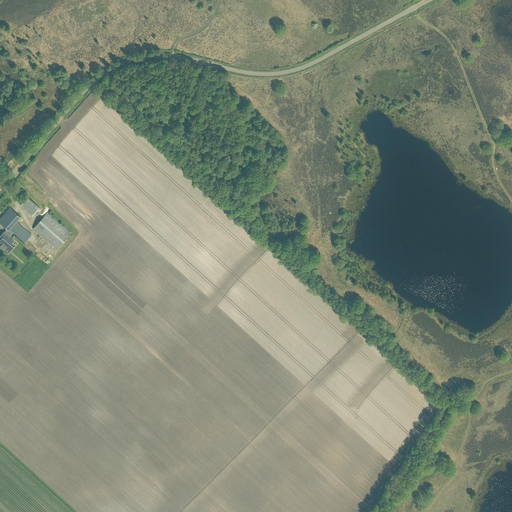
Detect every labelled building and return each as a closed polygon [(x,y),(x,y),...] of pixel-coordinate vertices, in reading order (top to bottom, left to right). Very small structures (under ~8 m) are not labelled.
[(26,160),(30,163),(39,153),(36,150),(26,160)] [(32,215),(39,206),(28,196),(21,205),(32,215)] [(21,216),(10,207),(0,218),(0,221),(9,229),(24,242),(31,234),(20,224),(23,220),(21,216)] [(57,249),(71,232),(47,212),(33,228),(57,249)] [(9,244),(12,241),(2,233),(0,235),(0,236),(2,238),(0,240),(0,239),(0,246),(3,249),(4,248),(8,251),(12,247),(9,244)]
